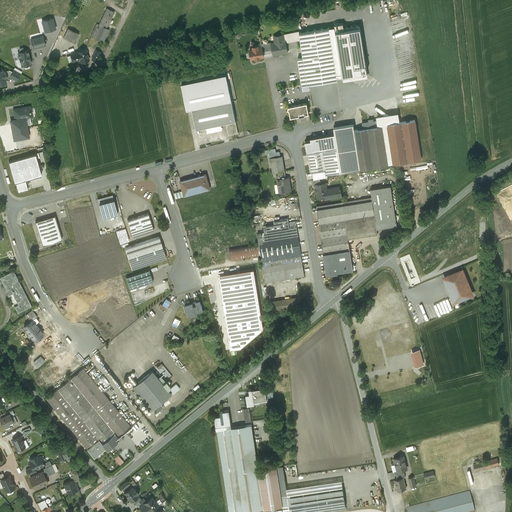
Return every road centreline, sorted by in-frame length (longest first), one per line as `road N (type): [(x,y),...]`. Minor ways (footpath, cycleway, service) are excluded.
road 1 (tertiary): [(109,486),(331,303)]
road 2 (tertiary): [(331,303),(511,161)]
road 3 (unclassified): [(331,303),(344,321),(392,511)]
road 4 (unclassified): [(290,132),(318,286),(331,303)]
road 5 (residential): [(0,349),(109,486)]
road 6 (unclassified): [(8,208),(157,168)]
road 7 (residential): [(8,208),(38,292),(83,339)]
road 8 (unclassified): [(157,168),(290,132)]
